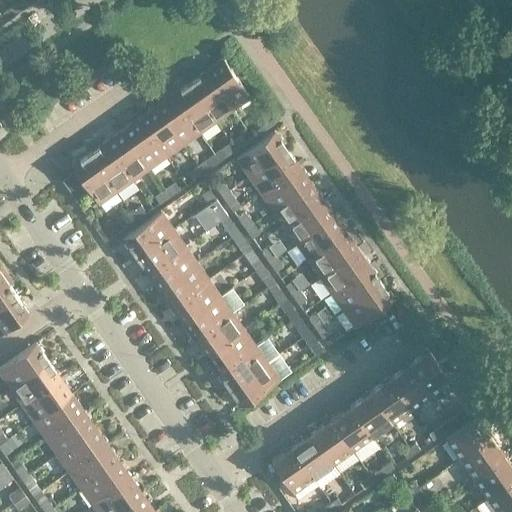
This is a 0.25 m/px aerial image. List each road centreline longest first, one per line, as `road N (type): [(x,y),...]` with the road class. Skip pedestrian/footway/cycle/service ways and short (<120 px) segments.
road 1 (residential): [(205,469),(439,311)]
road 2 (residential): [(205,469),(84,291)]
road 3 (residential): [(7,179),(131,89)]
road 4 (residential): [(84,291),(7,179)]
